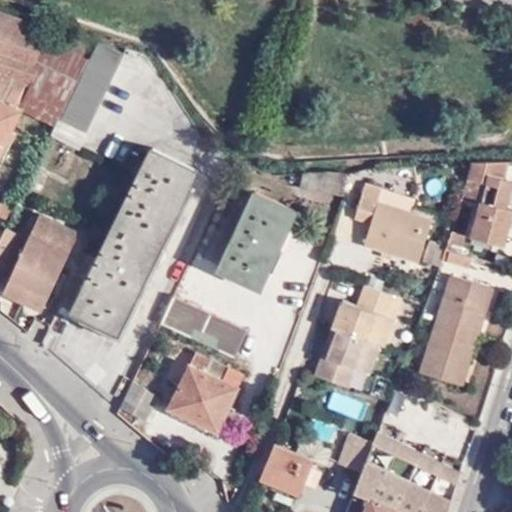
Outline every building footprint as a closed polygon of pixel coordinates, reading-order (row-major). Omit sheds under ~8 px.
[(51,23),(0,7),(0,47),(35,60),(46,35),(51,23)] [(85,48),(89,35),(75,31),(71,43),(85,48)] [(44,64),(77,79),(88,55),(46,35),(35,60),(44,64)] [(54,132),(79,146),(125,54),(99,40),(54,132)] [(0,67),(35,84),(44,64),(35,60),(0,47),(0,67)] [(24,107),(56,123),(77,79),(44,64),(35,84),(24,107)] [(0,153),(1,154),(24,107),(35,84),(0,67),(0,153)] [(100,260),(77,308),(121,329),(197,169),(151,146),(100,259),(100,260)] [(511,178),(507,177),(511,161),(511,160),(497,161),(478,234),(505,243),(511,222),(511,208),(508,208),(511,195),(511,178)] [(470,176),(473,177),(480,161),(475,161),(470,176)] [(472,232),(478,234),(497,161),(480,161),(473,177),(489,182),(472,232)] [(338,170),(338,168),(319,168),(305,169),(303,184),(343,193),(350,176),(338,170)] [(377,200),(383,184),(366,179),(356,215),(369,220),(363,240),(419,258),(431,217),(413,211),(377,200)] [(413,211),(418,197),(383,184),(377,200),(413,211)] [(262,280),(300,207),(257,187),(222,264),(262,280)] [(0,198),(0,212),(7,216),(13,203),(1,198),(0,198)] [(42,307),(79,232),(41,213),(5,287),(42,307)] [(7,225),(0,238),(0,270),(3,273),(23,232),(7,225)] [(451,225),(446,241),(462,246),(467,230),(451,225)] [(469,265),(473,255),(450,247),(448,257),(469,265)] [(89,254),(66,303),(77,308),(100,260),(92,256),(89,254)] [(437,318),(478,333),(495,287),(452,273),(437,318)] [(381,343),(391,315),(385,313),(393,292),(364,281),(355,303),(341,297),(313,371),(346,383),(354,365),(368,370),(378,343),(381,343)] [(174,289),(161,315),(254,360),(266,334),(174,289)] [(391,315),(400,294),(393,292),(385,313),(391,315)] [(461,384),(478,333),(437,318),(420,369),(461,384)] [(171,406),(218,429),(247,372),(199,349),(171,406)] [(131,378),(118,404),(145,417),(157,391),(131,378)] [(118,411),(128,420),(130,416),(119,408),(118,411)] [(114,417),(125,425),(128,420),(118,411),(114,417)] [(360,469),(372,439),(352,431),(340,461),(360,469)] [(413,511),(448,511),(462,470),(380,431),(375,439),(372,439),(360,469),(363,470),(356,487),(413,511)] [(299,450),(317,458),(329,463),(334,451),(330,443),(312,435),(304,439),(301,446),(299,450)] [(314,464),(317,458),(278,441),(263,476),(302,493),(308,480),(318,484),(324,468),(314,464)] [(345,507),(352,488),(343,485),(335,504),(345,507)] [(413,511),(356,487),(355,489),(352,488),(345,507),(348,509),(346,511),(413,511)]
